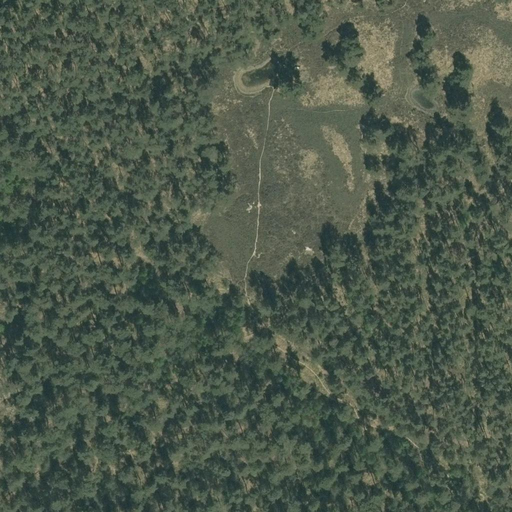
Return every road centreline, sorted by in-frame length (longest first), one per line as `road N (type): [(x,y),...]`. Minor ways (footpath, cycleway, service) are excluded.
road 1 (track): [(80,437),(238,285)]
road 2 (track): [(149,511),(80,437),(0,486)]
